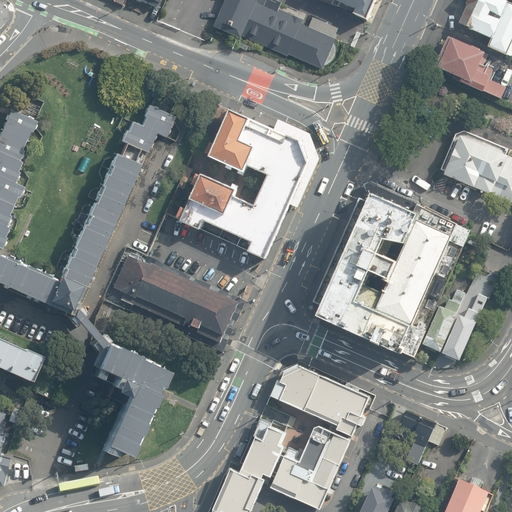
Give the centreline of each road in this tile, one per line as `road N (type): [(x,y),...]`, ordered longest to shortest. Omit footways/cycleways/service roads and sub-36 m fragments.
road 1 (secondary): [(249,82),(53,0)]
road 2 (secondary): [(277,324),(260,342),(203,458),(164,485)]
road 3 (secondary): [(443,391),(277,324)]
road 4 (secondary): [(332,198),(324,133),(249,82)]
road 5 (secondary): [(249,82),(325,93),(385,73)]
road 6 (secondary): [(277,324),(332,198)]
road 7 (secondary): [(332,198),(385,73)]
road 8 (secondary): [(164,485),(39,511)]
